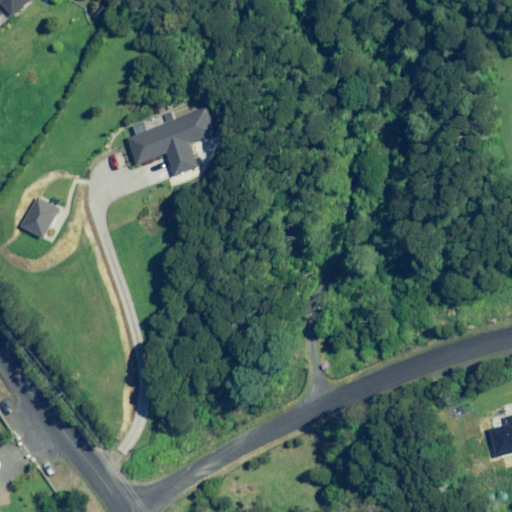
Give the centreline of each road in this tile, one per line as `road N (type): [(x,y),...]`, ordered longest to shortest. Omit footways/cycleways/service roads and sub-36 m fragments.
road 1 (residential): [(133,511),(256,433),(420,362),(511,335)]
road 2 (unclassified): [(121,511),(0,352)]
